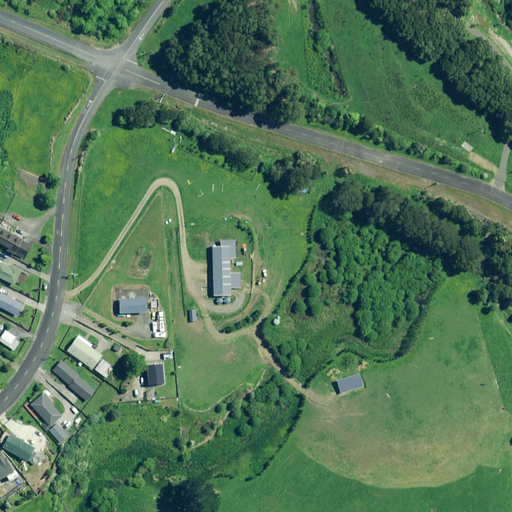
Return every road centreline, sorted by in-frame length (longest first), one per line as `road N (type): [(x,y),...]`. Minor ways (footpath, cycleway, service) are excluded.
road 1 (unclassified): [(511,204),(120,67)]
road 2 (residential): [(120,67),(74,138),(52,315),(34,358),(0,404)]
road 3 (tertiary): [(120,67),(0,16)]
